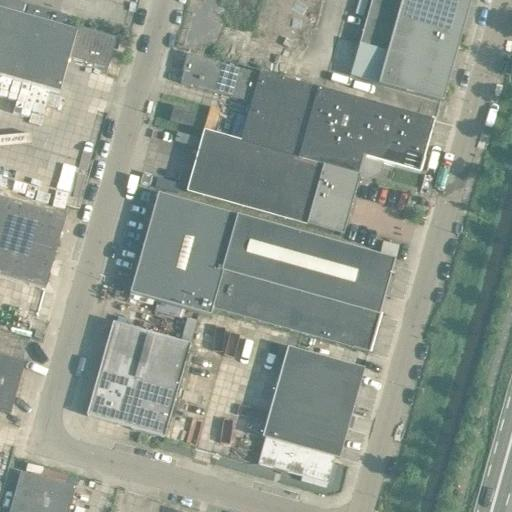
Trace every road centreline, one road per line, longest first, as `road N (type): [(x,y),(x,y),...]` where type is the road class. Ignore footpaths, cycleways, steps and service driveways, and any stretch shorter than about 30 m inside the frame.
road 1 (unclassified): [(288,511),(64,448),(49,431),(166,0)]
road 2 (unclassified): [(359,511),(502,0)]
